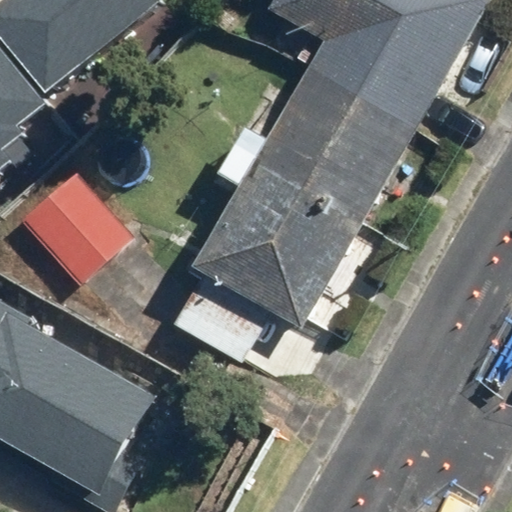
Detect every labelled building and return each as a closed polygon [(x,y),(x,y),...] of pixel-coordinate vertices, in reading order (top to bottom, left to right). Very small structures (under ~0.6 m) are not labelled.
[(12,0),(0,10),(0,40),(42,92),(153,0),(12,0)] [(211,271),(181,325),(245,360),(275,306),(306,323),(485,0),(274,0),(266,14),(319,43),(266,140),(244,128),(222,168),(246,182),(200,264),(211,271)] [(0,163),(5,159),(0,152),(0,147),(23,129),(16,121),(41,101),(0,51),(0,163)] [(132,238),(76,174),(26,217),(83,282),(132,238)] [(31,320),(0,302),(0,436),(97,491),(150,397),(27,327),(31,320)]
